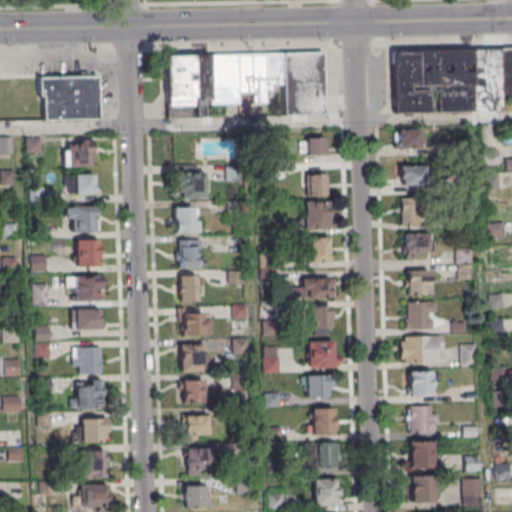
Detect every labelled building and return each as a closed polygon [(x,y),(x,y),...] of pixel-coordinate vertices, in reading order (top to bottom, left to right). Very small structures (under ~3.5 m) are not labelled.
[(501,111),(501,100),(511,99),(511,48),(391,50),(392,113),(501,111)] [(165,105),(190,104),(191,55),(163,55),(165,105)] [(97,119),(96,75),(37,76),(38,120),(97,119)] [(423,129),(395,129),(395,148),(423,148),(423,129)] [(298,154),(323,154),(323,138),(298,138),(298,154)] [(62,166),(92,166),(92,141),(62,141),(62,166)] [(398,166),(398,185),(421,185),(421,166),(398,166)] [(203,197),(203,171),(174,171),(174,197),(203,197)] [(306,195),(325,195),(325,172),(306,172),(306,195)] [(93,174),(67,174),(67,194),(93,194),(93,174)] [(399,223),(421,223),(421,198),(399,198),(399,223)] [(301,229),(327,229),(327,200),(301,200),(301,229)] [(97,205),(62,205),(62,231),(97,231),(97,205)] [(197,207),(172,207),(172,232),(197,232),(197,207)] [(402,259),(417,259),(417,253),(427,253),(427,234),(402,234),(402,259)] [(308,262),(327,262),(327,236),(308,236),(308,262)] [(74,266),(97,266),(97,239),(74,239),(74,266)] [(177,239),(177,267),(201,267),(201,239),(177,239)] [(455,279),(470,279),(470,247),(455,247),(455,279)] [(405,294),(429,294),(429,270),(405,270),(405,294)] [(73,300),(99,300),(99,275),(73,275),(73,300)] [(197,300),(197,275),(177,275),(177,300),(197,300)] [(291,296),(333,296),(333,277),(298,277),(298,289),(291,289),(291,296)] [(44,305),(44,285),(32,284),(32,304),(44,305)] [(405,301),(405,328),(434,328),(434,301),(405,301)] [(309,334),(330,334),(330,306),(309,306),(309,334)] [(101,329),(101,309),(73,309),(73,329),(101,329)] [(209,335),(209,313),(179,313),(179,335),(209,335)] [(17,325),(0,325),(0,341),(17,341),(17,325)] [(399,336),(399,362),(440,362),(440,336),(399,336)] [(245,339),(232,339),(232,351),(245,351),(245,339)] [(306,367),(336,367),(336,341),(306,341),(306,367)] [(207,344),(178,344),(178,371),(207,371),(207,344)] [(475,366),(475,344),(459,344),(459,366),(475,366)] [(98,346),(70,346),(70,373),(98,373),(98,346)] [(275,371),(275,348),(262,348),(262,371),(275,371)] [(407,371),(407,395),(433,395),(433,371),(407,371)] [(328,397),(328,375),(303,375),(303,397),(328,397)] [(202,379),(180,379),(180,401),(202,401),(202,379)] [(100,382),(73,382),(73,406),(100,406),(100,382)] [(407,431),(433,431),(433,405),(407,405),(407,431)] [(333,407),(310,407),(310,434),(333,434),(333,407)] [(206,415),(182,415),(182,437),(206,437),(206,415)] [(106,419),(79,419),(79,441),(106,441),(106,419)] [(436,468),(436,441),(407,441),(407,468),(436,468)] [(334,443),(311,443),(311,469),(334,469),(334,443)] [(182,470),(210,470),(210,447),(182,447),(182,470)] [(105,477),(105,450),(78,450),(78,477),(105,477)] [(479,471),(479,455),(462,455),(462,471),(479,471)] [(509,478),(509,463),(492,463),(492,478),(509,478)] [(311,477),(311,505),(337,505),(337,477),(311,477)] [(479,477),(460,477),(460,496),(479,496),(479,477)] [(409,478),(409,501),(432,501),(432,478),(409,478)] [(182,506),(208,506),(208,482),(182,482),(182,506)] [(78,505),(106,505),(106,483),(78,483),(78,505)] [(281,508),(281,494),(267,494),(267,508),(281,508)]
